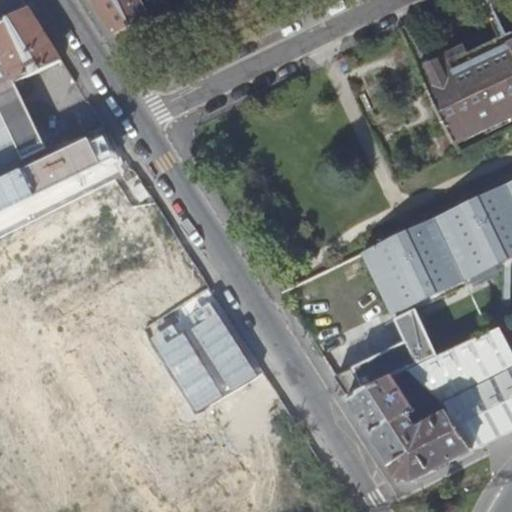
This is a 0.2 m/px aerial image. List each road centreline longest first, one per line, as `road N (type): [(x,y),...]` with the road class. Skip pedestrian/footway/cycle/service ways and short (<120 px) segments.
road 1 (residential): [(135,118),(381,511)]
road 2 (residential): [(135,118),(392,0)]
road 3 (residential): [(59,0),(135,118)]
